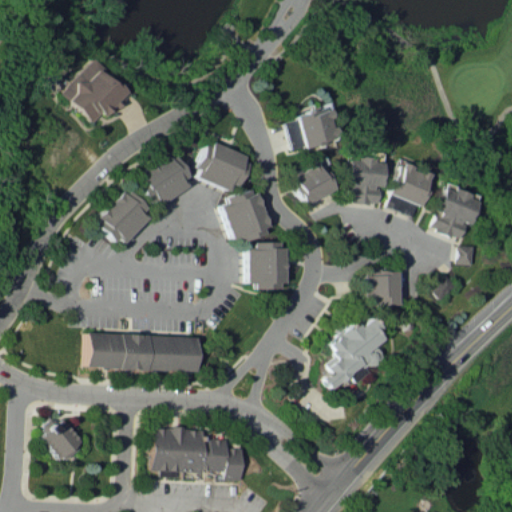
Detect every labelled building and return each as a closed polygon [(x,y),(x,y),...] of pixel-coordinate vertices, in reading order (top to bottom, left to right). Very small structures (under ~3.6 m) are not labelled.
[(89,122),(104,106),(109,110),(126,92),(88,57),(56,92),(89,122)] [(331,138),(323,117),(327,115),(323,102),(288,114),(300,148),(331,138)] [(286,148),(297,145),(289,117),(277,121),(286,148)] [(191,175),(223,188),(226,182),(231,184),(243,155),(202,139),(190,167),(194,168),(191,175)] [(188,182),(167,152),(130,177),(151,208),(188,182)] [(379,161),(370,160),(370,157),(345,155),(341,200),(372,203),(374,185),(377,185),(379,161)] [(283,174),(298,204),(329,188),(314,159),(283,174)] [(411,216),(426,171),(394,161),(379,205),(411,216)] [(424,227),(455,238),(470,196),(438,185),(424,227)] [(227,238),(236,235),(237,239),(262,232),(250,186),(220,195),(222,202),(217,203),(227,238)] [(120,187),(90,219),(117,245),(147,213),(120,187)] [(240,246),(241,282),(249,282),(249,288),(277,287),(277,240),(248,240),(248,246),(240,246)] [(451,262),(466,263),(466,245),(451,244),(451,262)] [(392,303),(392,285),(396,285),(396,268),(365,269),(365,273),(358,273),(359,304),(392,303)] [(434,298),(449,284),(438,271),(423,285),(434,298)] [(324,388),(346,370),(372,361),(377,357),(375,352),(368,344),(377,337),(376,336),(370,321),(366,316),(363,317),(354,325),(350,320),(344,323),(339,326),(329,330),(331,334),(322,341),(324,344),(328,355),(320,362),(322,368),(324,371),(316,378),(324,388)] [(189,369),(191,335),(79,331),(78,366),(189,369)] [(53,461),(76,442),(52,413),(36,427),(39,431),(32,436),(53,461)] [(144,468),(217,470),(217,478),(235,478),(235,446),(220,446),(220,438),(197,437),(197,427),(145,426),(144,468)]
